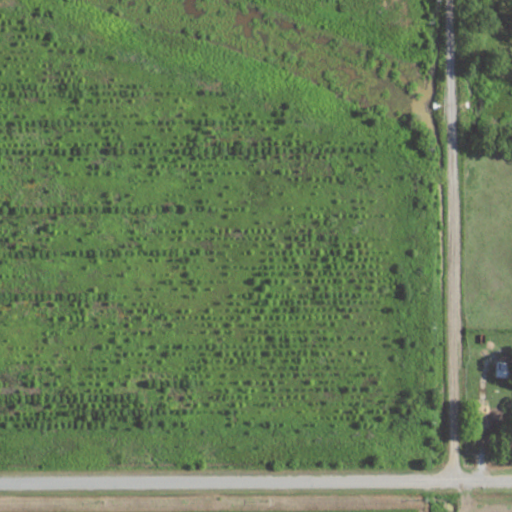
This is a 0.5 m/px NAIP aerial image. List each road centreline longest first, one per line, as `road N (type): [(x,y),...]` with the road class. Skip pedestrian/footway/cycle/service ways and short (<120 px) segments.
road 1 (track): [(28,0),(407,148),(425,183),(430,411),(406,445),(377,449),(0,447)]
road 2 (residential): [(511,481),(0,484)]
road 3 (residential): [(450,481),(439,0)]
road 4 (track): [(279,0),(386,37),(413,25),(418,0)]
